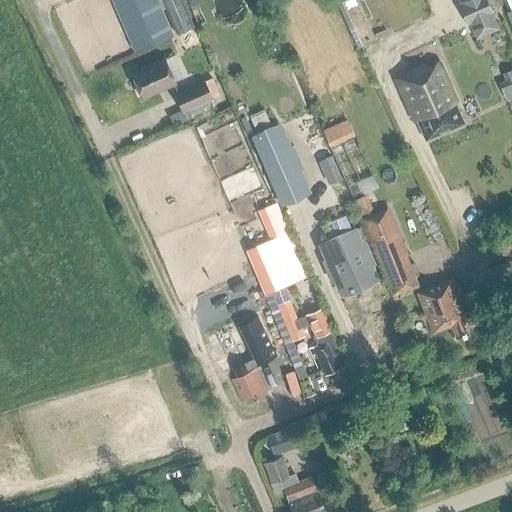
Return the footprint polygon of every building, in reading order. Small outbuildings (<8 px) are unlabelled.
[(159,11),(165,9),(160,0),(111,0),(134,53),(170,37),(159,11)] [(193,25),(181,0),(160,0),(165,9),(175,33),(193,25)] [(471,0),(459,5),(457,6),(465,24),(468,23),(474,38),(494,30),(487,11),(481,0),(471,0)] [(174,84),(163,58),(129,73),(141,99),(174,84)] [(415,121),(423,140),(462,124),(453,104),(456,102),(438,61),(424,67),(423,64),(391,78),(411,122),(415,121)] [(503,97),(511,94),(511,67),(497,71),(503,97)] [(212,98),(204,82),(176,95),(183,111),(212,98)] [(321,129),(329,148),(355,136),(347,118),(321,129)] [(282,204),(305,194),(276,126),(252,137),(282,204)] [(358,214),(372,207),(365,193),(351,199),(358,214)] [(276,203),(265,207),(277,237),(288,232),(276,203)] [(414,281),(386,212),(361,222),(389,291),(414,281)] [(332,282),(336,280),(343,294),(349,291),(350,292),(353,291),(353,290),(375,280),(368,266),(372,264),(363,243),(359,245),(352,231),(321,245),(327,259),(323,261),(332,282)] [(453,279),(416,293),(432,333),(451,326),(456,339),(473,333),(453,279)] [(296,319),(288,301),(275,307),(286,336),(289,336),(300,331),(299,328),(296,319)] [(317,372),(321,370),(324,376),(341,368),(335,356),(341,353),(330,329),(329,329),(319,309),(307,315),(310,324),(316,336),(312,337),(316,345),(307,349),(317,372)] [(307,315),(296,319),(299,328),(310,324),(307,315)] [(230,380),(239,399),(242,398),(244,404),(263,395),(247,359),(232,366),(237,377),(230,380)] [(269,440),(275,456),(297,448),(291,432),(269,440)] [(262,461),(269,481),(274,497),(284,494),(291,511),(324,511),(310,477),(300,482),(297,473),(289,475),(282,455),(262,461)]
